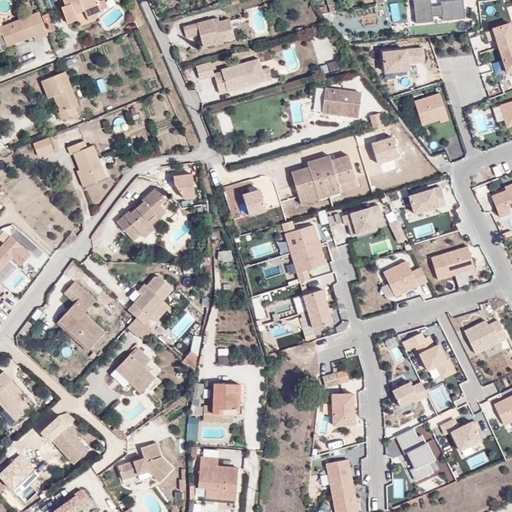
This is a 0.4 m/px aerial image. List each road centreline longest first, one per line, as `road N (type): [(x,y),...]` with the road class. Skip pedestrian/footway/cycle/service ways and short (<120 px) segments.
road 1 (residential): [(2,342),(143,161),(198,158),(207,137),(142,0)]
road 2 (residential): [(364,330),(358,339),(370,380),(374,507)]
road 3 (residential): [(2,342),(125,454)]
road 4 (residential): [(471,168),(455,175),(507,286)]
